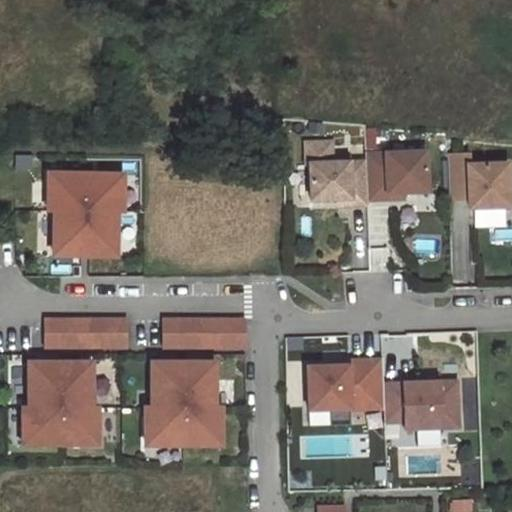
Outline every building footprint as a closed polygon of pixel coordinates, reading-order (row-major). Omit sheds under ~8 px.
[(324,134),(324,122),(309,121),(309,133),(324,134)] [(375,149),(374,128),(364,129),(365,150),(375,149)] [(367,201),(365,162),(332,163),(331,142),(305,143),(306,165),(309,165),(311,201),(349,200),(350,206),(367,205),(367,201)] [(426,152),(365,154),(365,162),(367,201),(388,200),(388,194),(403,193),(427,192),(426,152)] [(509,207),(508,178),(469,180),(469,169),(448,169),(449,199),(469,198),(469,208),(509,207)] [(123,175),(48,173),(47,210),(54,211),(53,255),(81,256),(81,246),(88,246),(88,256),(115,256),(116,212),(122,212),(123,175)] [(44,320),(44,346),(127,346),(127,320),(44,320)] [(245,346),(245,320),(161,320),(161,346),(245,346)] [(382,384),(382,359),(348,361),(348,366),(307,367),(308,411),(329,410),(349,410),(383,409),(382,384)] [(97,445),(97,408),(91,408),(91,363),(63,363),(63,373),(56,373),(56,363),(28,364),(29,408),(22,408),(22,445),(97,445)] [(220,445),(220,408),(214,408),(214,363),(186,363),(186,373),(179,373),(179,363),(152,363),(152,408),(145,408),(145,445),(220,445)] [(456,381),(382,384),(383,409),(384,423),(404,422),(404,430),(458,428),(456,381)] [(329,410),(330,426),(350,425),(349,410),(329,410)] [(468,511),(468,500),(453,500),(453,511),(468,511)]
